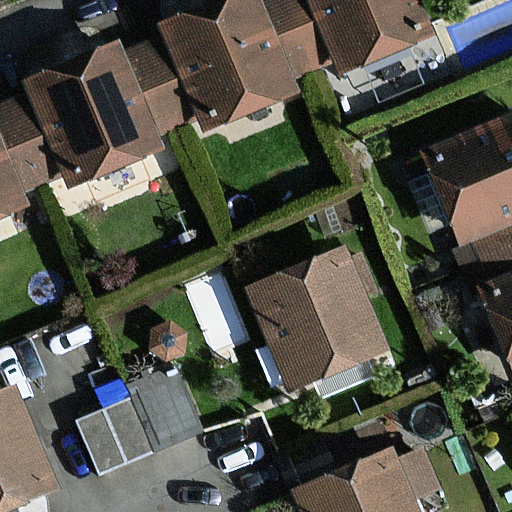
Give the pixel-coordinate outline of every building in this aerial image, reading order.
[(221,0),(168,21),(172,32),(205,114),(209,122),(295,88),(291,77),(260,0),(221,0)] [(317,0),(260,0),(291,77),(341,57),(317,0)] [(418,0),(317,0),(341,57),(344,65),(431,30),(418,0)] [(172,32),(122,52),(155,134),(205,114),(172,32)] [(119,45),(32,79),(36,90),(68,169),(73,180),(160,146),(155,134),(122,52),(119,45)] [(0,104),(0,138),(20,188),(68,169),(36,90),(0,104)] [(511,115),(433,148),(468,234),(478,230),(511,216),(511,115)] [(0,211),(25,202),(20,188),(0,138),(0,211)] [(511,216),(478,230),(500,283),(511,277),(511,216)] [(346,249),(256,285),(295,381),(384,345),(346,249)] [(511,277),(500,283),(490,287),(511,339),(511,277)] [(79,400),(98,462),(207,428),(188,367),(79,400)] [(13,388),(0,393),(0,504),(52,483),(13,388)] [(417,511),(392,451),(302,489),(311,511),(417,511)]
